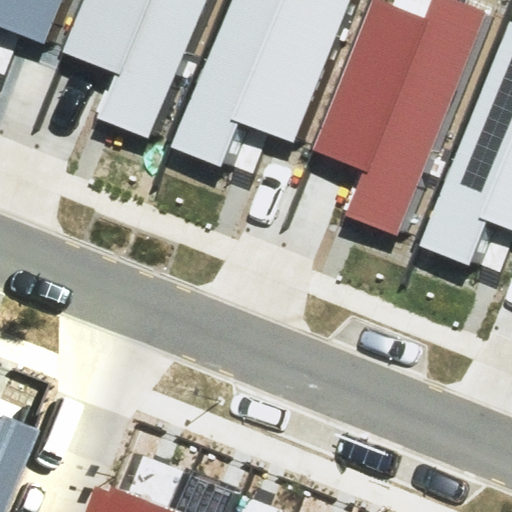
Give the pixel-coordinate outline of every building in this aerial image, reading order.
[(0,0),(0,39),(9,17),(62,38),(76,0),(0,0)] [(118,111),(164,129),(214,0),(100,0),(82,48),(135,69),(118,111)] [(245,0),(192,134),(238,152),(255,110),(308,131),(358,0),(245,0)] [(368,205),(414,223),(500,3),(491,0),(443,0),(440,9),(417,0),(387,0),(332,143),(385,163),(368,205)] [(511,41),(436,234),(482,252),(498,210),(511,215),(511,41)] [(0,419),(0,511),(1,511),(34,434),(0,419)] [(176,511),(124,491),(115,511),(176,511)]
